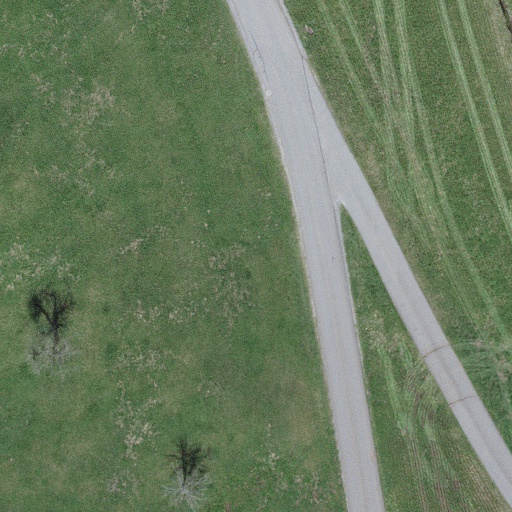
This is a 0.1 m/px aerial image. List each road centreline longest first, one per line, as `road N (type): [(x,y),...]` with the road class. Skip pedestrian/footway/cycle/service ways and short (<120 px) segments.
road 1 (unclassified): [(373,511),(297,69),(261,0)]
road 2 (track): [(297,69),(511,464)]
